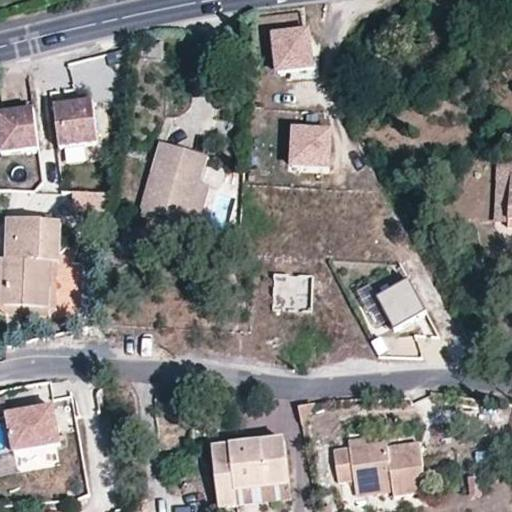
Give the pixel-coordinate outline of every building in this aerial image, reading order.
[(314,25),(272,28),(275,71),(318,67),(314,25)] [(97,97),(55,103),(61,145),(104,139),(97,97)] [(36,104),(0,108),(0,150),(42,146),(36,104)] [(334,127),(291,124),(289,167),(332,169),(334,127)] [(200,185),(207,158),(162,144),(141,208),(167,216),(188,223),(200,185)] [(494,220),(508,221),(511,176),(511,164),(499,163),(494,220)] [(210,189),(200,185),(188,223),(199,226),(210,189)] [(164,222),(167,216),(141,208),(139,215),(164,222)] [(59,263),(61,222),(8,220),(6,260),(4,304),(48,306),(50,263),(59,263)] [(57,309),(59,263),(50,263),(48,306),(4,304),(6,260),(0,259),(0,311),(3,314),(50,317),(57,309)] [(312,283),(274,281),(272,313),(311,315),(312,283)] [(413,286),(378,304),(394,336),(430,318),(413,286)] [(313,403),(295,407),(299,423),(313,403)] [(55,410),(8,419),(16,456),(63,447),(55,410)] [(285,433),(214,441),(219,500),(238,498),(237,483),(290,478),(285,433)] [(352,482),(353,487),(390,483),(392,491),(393,496),(425,492),(418,445),(387,449),(386,445),(334,452),(338,483),(352,482)] [(354,495),(392,491),(390,483),(353,487),(354,495)]
